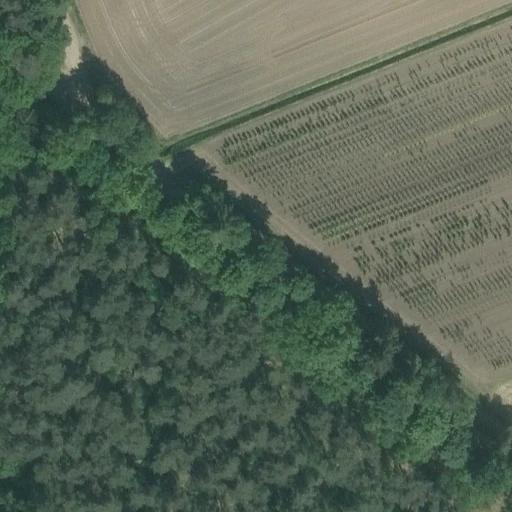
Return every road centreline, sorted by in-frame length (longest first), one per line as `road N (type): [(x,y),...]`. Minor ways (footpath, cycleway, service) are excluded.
road 1 (track): [(511,462),(0,44)]
road 2 (track): [(48,0),(87,116)]
